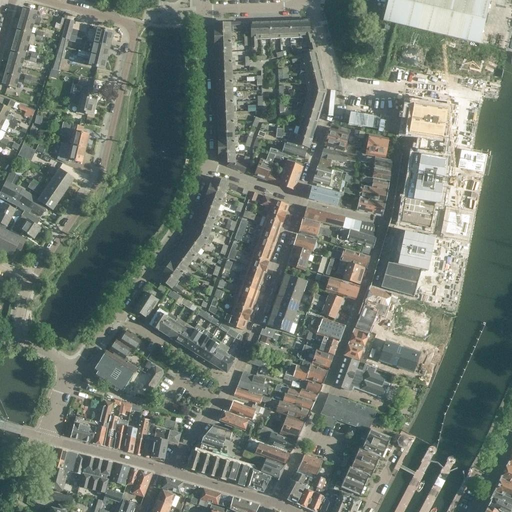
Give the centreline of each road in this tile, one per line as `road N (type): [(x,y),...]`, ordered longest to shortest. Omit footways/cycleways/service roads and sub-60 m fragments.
road 1 (residential): [(27,282),(105,162),(131,44),(124,23),(38,0)]
road 2 (residential): [(273,503),(324,393),(383,224)]
road 3 (residential): [(298,199),(333,86),(311,4)]
road 4 (residential): [(228,384),(298,199)]
road 5 (residential): [(117,313),(179,226),(204,164)]
road 6 (residential): [(204,164),(200,11)]
road 7 (residential): [(228,384),(117,313)]
road 8 (residential): [(160,469),(43,438)]
